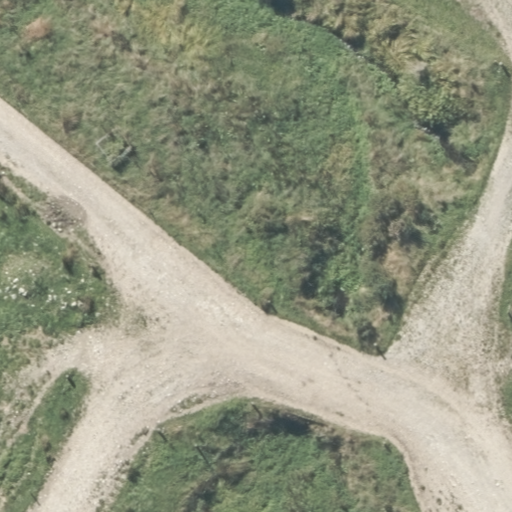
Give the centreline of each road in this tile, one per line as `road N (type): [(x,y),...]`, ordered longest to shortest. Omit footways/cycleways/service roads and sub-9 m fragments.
road 1 (track): [(511,496),(496,467),(433,416),(178,243),(0,91)]
road 2 (track): [(178,243),(79,511)]
road 3 (track): [(433,416),(511,216)]
